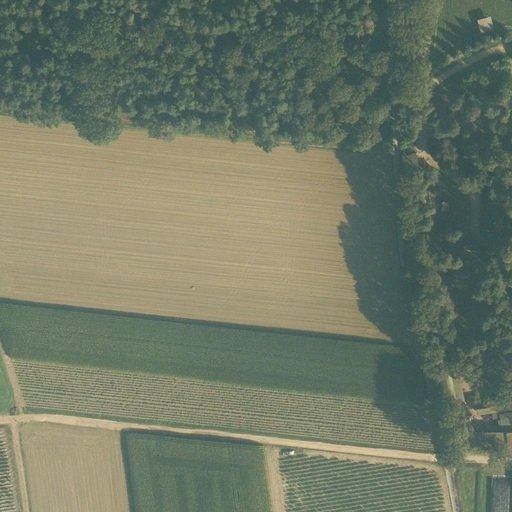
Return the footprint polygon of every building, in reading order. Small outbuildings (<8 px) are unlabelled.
[(480,32),(493,28),(489,15),(476,19),(480,32)] [(404,155),(404,170),(413,168),(411,154),(404,155)] [(511,202),(497,201),(487,201),(485,230),(495,230),(511,231),(511,224),(511,215),(511,202)] [(469,253),(473,254),(474,253),(478,253),(479,247),(465,245),(464,252),(469,252),(469,253)] [(474,315),(474,321),(483,320),(482,314),(484,314),(483,306),(481,306),(480,300),(472,301),(473,307),(471,307),(472,315),(474,315)] [(445,336),(446,340),(450,338),(445,327),(442,328),(443,332),(441,333),(442,337),(445,336)] [(435,364),(445,405),(464,400),(455,359),(435,364)] [(478,414),(511,408),(511,394),(476,400),(478,414)] [(458,445),(508,446),(506,432),(471,431),(465,403),(449,406),(451,413),(458,445)] [(511,411),(503,413),(506,432),(508,446),(511,446),(511,411)] [(509,511),(510,476),(481,475),(479,511),(509,511)]
